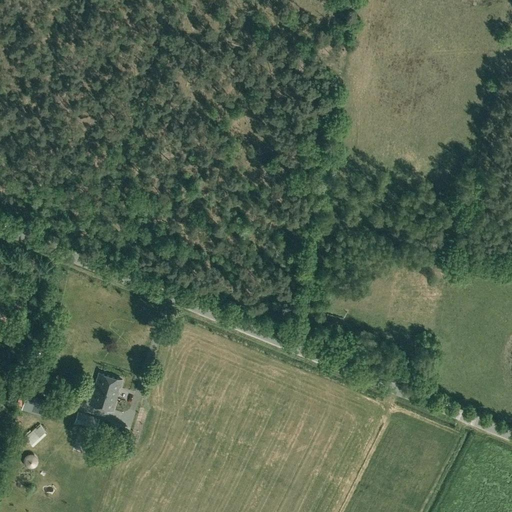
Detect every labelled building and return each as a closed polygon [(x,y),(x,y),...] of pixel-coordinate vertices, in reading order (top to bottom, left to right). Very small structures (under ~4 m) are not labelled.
[(48,373),(34,368),(30,380),(39,383),(41,379),(46,380),(48,373)] [(114,405),(122,379),(98,372),(90,398),(114,405)] [(77,391),(80,381),(57,373),(53,384),(77,391)] [(36,408),(38,399),(39,393),(25,390),(21,404),(36,408)] [(100,417),(86,413),(78,411),(74,422),(97,428),(100,417)] [(33,446),(48,432),(40,423),(25,437),(33,446)]
